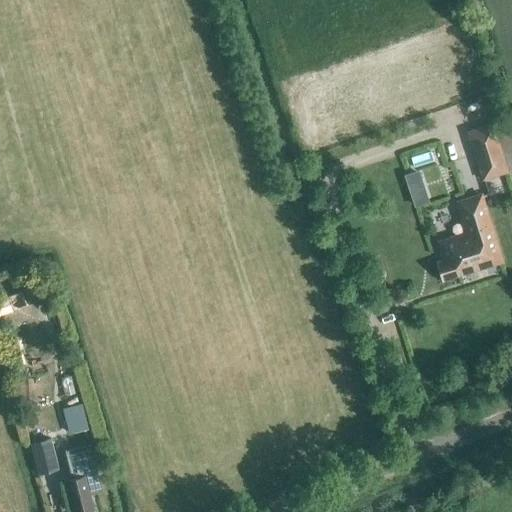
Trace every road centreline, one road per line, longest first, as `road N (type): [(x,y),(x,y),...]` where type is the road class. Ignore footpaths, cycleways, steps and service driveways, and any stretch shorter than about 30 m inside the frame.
road 1 (track): [(415,455),(334,208),(336,177),(366,156),(452,130)]
road 2 (unclassified): [(278,511),(511,415)]
